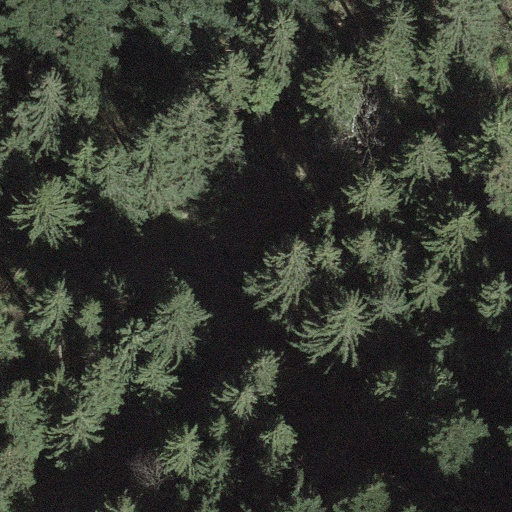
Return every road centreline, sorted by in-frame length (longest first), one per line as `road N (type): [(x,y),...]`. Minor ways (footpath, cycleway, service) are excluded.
road 1 (track): [(113,511),(201,430),(229,338),(208,277),(169,267),(71,314),(0,321)]
road 2 (track): [(208,277),(278,215),(357,187),(511,156)]
